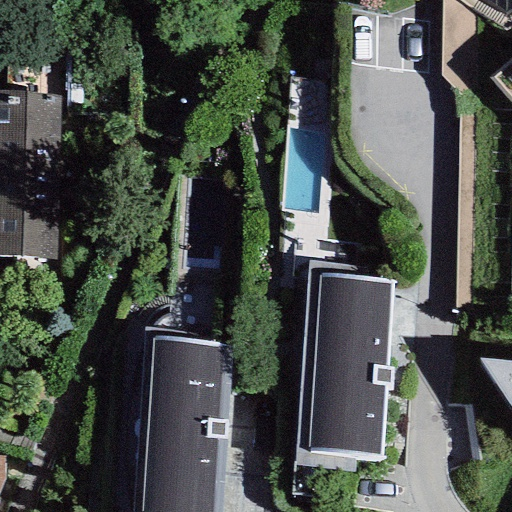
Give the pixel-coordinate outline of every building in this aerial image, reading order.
[(511,60),(489,82),(511,106),(511,60)] [(59,90),(0,88),(0,254),(53,257),(59,90)] [(394,279),(356,277),(357,266),(308,262),(291,465),(352,470),(353,454),(381,456),(394,279)] [(212,511),(225,344),(192,342),(193,331),(145,328),(131,511),(212,511)] [(511,360),(479,359),(511,411),(511,360)]
